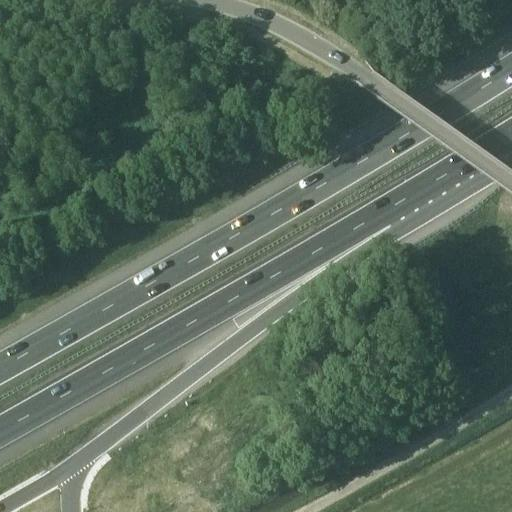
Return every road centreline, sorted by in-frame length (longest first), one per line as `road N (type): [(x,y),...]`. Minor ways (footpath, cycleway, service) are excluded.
road 1 (motorway): [(511,70),(0,364)]
road 2 (motorway): [(0,436),(381,216)]
road 3 (motorway): [(104,444),(296,301),(381,216)]
road 4 (unclassified): [(511,181),(300,36),(209,0)]
road 5 (unclassified): [(305,511),(511,390)]
road 6 (motorway): [(381,216),(511,131)]
